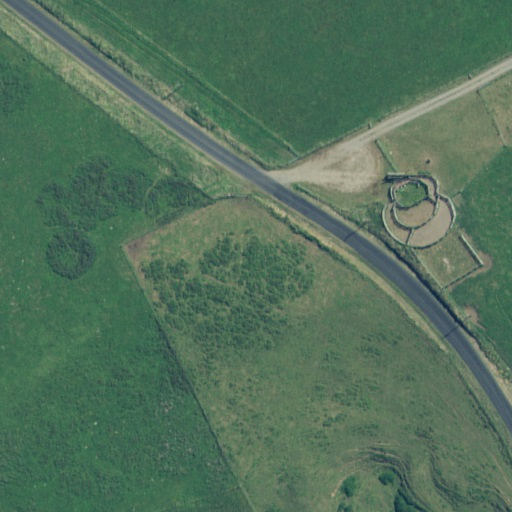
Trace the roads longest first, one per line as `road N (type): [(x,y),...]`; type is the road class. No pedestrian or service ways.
road 1 (unclassified): [(511,426),(458,343),(359,244),(174,123),(13,0)]
road 2 (track): [(269,187),(511,52)]
